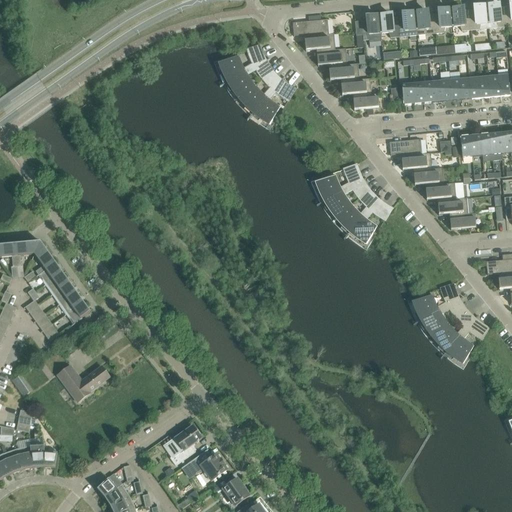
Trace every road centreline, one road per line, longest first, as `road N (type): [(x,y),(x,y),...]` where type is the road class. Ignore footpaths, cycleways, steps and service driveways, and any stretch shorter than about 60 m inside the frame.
road 1 (residential): [(353,131),(269,26),(274,14),(419,0)]
road 2 (unclassified): [(29,179),(204,399)]
road 3 (tertiary): [(0,126),(150,22),(197,0)]
road 4 (tertiary): [(157,0),(0,106)]
road 5 (residential): [(61,511),(78,490),(204,399)]
road 6 (residential): [(511,116),(353,131)]
road 7 (residential): [(450,251),(353,131)]
road 8 (unclassified): [(204,399),(297,511)]
